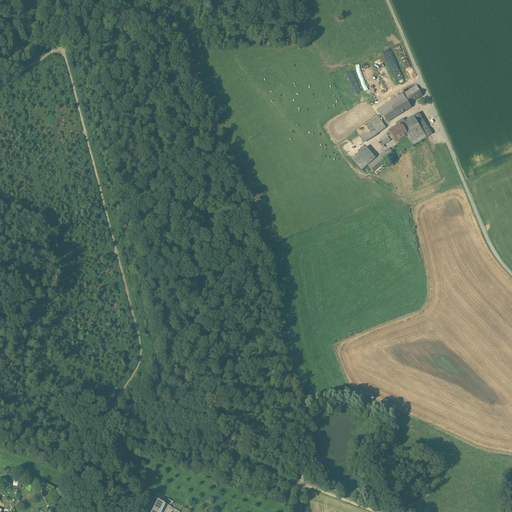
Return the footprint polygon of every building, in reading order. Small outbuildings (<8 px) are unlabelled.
[(375,62),(386,90),(392,88),(391,86),(393,86),(382,59),(375,62)] [(394,59),(389,62),(396,78),(402,76),(394,59)] [(357,72),(354,66),(347,69),(350,75),(357,72)] [(370,66),(364,68),(367,84),(374,82),(370,66)] [(417,86),(396,98),(398,102),(392,106),(393,108),(398,116),(411,108),(409,104),(423,96),(417,86)] [(396,98),(379,109),(382,115),(393,108),(392,106),(398,102),(396,98)] [(393,108),(382,115),(387,123),(398,116),(393,108)] [(378,116),(365,126),(370,133),(361,139),(363,143),(366,141),(367,144),(373,141),(371,138),(376,135),(375,133),(385,126),(378,116)] [(413,116),(401,124),(408,135),(409,135),(420,128),(413,116)] [(401,124),(389,131),(396,143),(408,136),(408,135),(401,124)] [(382,141),(385,145),(391,141),(388,136),(382,141)] [(384,152),(368,166),(374,172),(384,163),(390,158),(384,152)] [(157,500),(151,511),(161,511),(162,511),(165,504),(164,504),(164,503),(157,500)]
